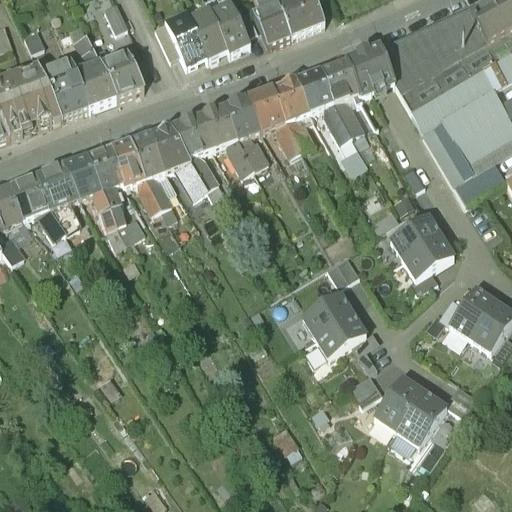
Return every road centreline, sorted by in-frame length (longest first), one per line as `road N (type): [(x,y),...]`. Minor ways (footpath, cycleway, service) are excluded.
road 1 (residential): [(358,48),(477,271)]
road 2 (residential): [(358,48),(168,120)]
road 3 (residential): [(168,120),(0,177)]
road 4 (residential): [(168,120),(124,0)]
